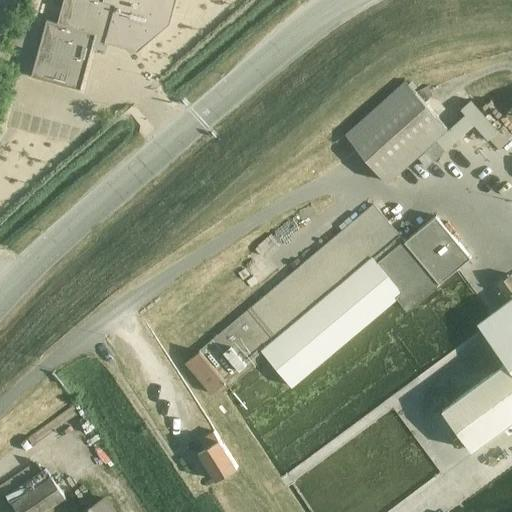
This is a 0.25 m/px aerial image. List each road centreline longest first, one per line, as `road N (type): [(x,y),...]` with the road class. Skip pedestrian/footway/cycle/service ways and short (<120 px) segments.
road 1 (tertiary): [(0,302),(44,252),(334,0)]
road 2 (track): [(113,316),(187,433)]
